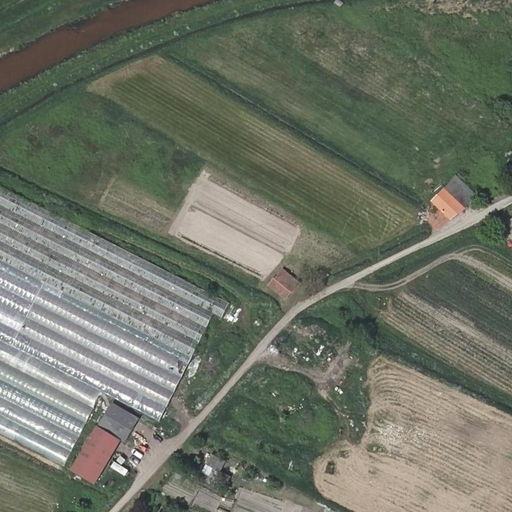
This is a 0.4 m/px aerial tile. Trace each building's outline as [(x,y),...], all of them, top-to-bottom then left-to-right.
[(483,185),(469,172),(449,191),(464,204),(483,185)] [(0,433),(68,468),(106,394),(165,424),(219,318),(226,322),(235,304),(0,184),(0,433)] [(464,204),(449,191),(446,187),(432,200),(452,216),(466,206),(464,204)] [(284,268),(270,282),(285,297),(299,283),(284,268)] [(280,354),(278,361),(299,366),(301,358),(280,354)] [(147,421),(120,408),(108,431),(135,445),(147,421)] [(217,475),(219,476),(227,461),(215,455),(210,463),(216,466),(209,480),(213,482),(217,475)]
